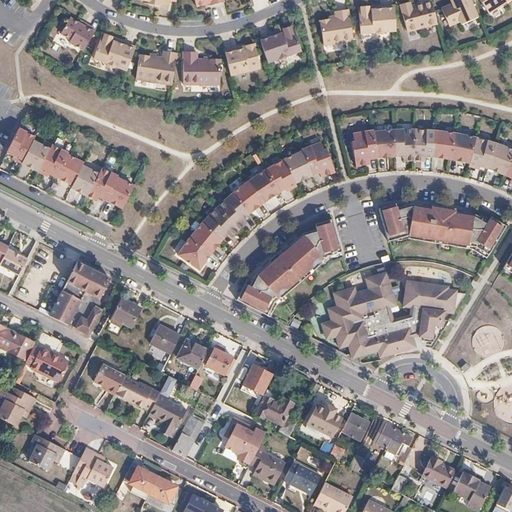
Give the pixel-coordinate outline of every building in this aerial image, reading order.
[(412,4),(412,3),(411,0),(405,0),(400,1),(408,28),(435,21),(437,18),(432,0),(424,0),(414,3),(415,5),(412,6),(412,4)] [(455,0),(453,1),(442,6),(450,23),(461,19),(462,22),(478,15),(471,0),(455,0)] [(481,0),(488,10),(496,5),(497,6),(505,0),(481,0)] [(397,28),(394,3),(376,5),(376,7),(372,8),(372,5),(369,5),(369,4),(361,5),(361,6),(359,6),(361,31),(376,30),(378,32),(383,31),(385,29),(397,28)] [(336,14),(333,14),(330,15),(330,16),(320,18),(324,42),(354,37),(349,7),(336,9),(335,10),(336,14)] [(84,48),(96,27),(84,20),(83,22),(79,20),(71,15),(61,31),(72,37),(70,39),(84,48)] [(302,48),(294,24),(292,25),(291,24),(284,27),(284,28),(282,29),(283,31),(279,32),(278,30),(260,36),(268,59),(269,60),(279,56),(282,57),(286,56),(288,53),(302,48)] [(128,66),(137,43),(119,36),(118,39),(114,37),(115,35),(113,34),(113,33),(106,30),(105,32),(103,30),(95,54),(109,59),(110,62),(114,63),(117,62),(128,66)] [(261,66),(255,41),(246,44),(247,47),(241,48),(240,45),(225,49),(231,71),(231,73),(261,66)] [(173,82),(177,50),(164,48),(163,55),(156,54),(150,53),(140,52),(136,76),(145,77),(145,78),(157,80),(157,79),(173,82)] [(183,50),(184,82),(200,82),(200,83),(212,82),(212,81),(221,81),(222,81),(221,56),(210,57),(204,57),(197,57),(197,50),(183,50)] [(19,126),(7,149),(15,153),(17,155),(16,157),(22,160),(33,138),(35,134),(19,126)] [(396,127),(374,129),(379,155),(387,154),(387,153),(390,152),(390,154),(398,153),(396,127)] [(416,127),(396,127),(398,153),(404,153),(407,153),(408,158),(415,158),(416,127)] [(416,127),(415,158),(422,158),(423,154),(427,154),(433,154),(436,128),(416,127)] [(374,129),(374,128),(355,131),(356,139),(353,140),(358,164),(368,162),(367,157),(379,155),(374,129)] [(456,131),(436,128),(433,154),(441,155),(441,154),(444,154),(444,156),(451,157),(456,131)] [(456,131),(451,157),(459,158),(460,157),(463,158),(463,159),(470,160),(476,135),(456,131)] [(476,135),(470,160),(469,163),(476,166),(477,163),(481,164),(488,166),(496,141),(476,135)] [(33,138),(22,160),(29,164),(30,162),(33,164),(32,165),(39,169),(50,147),(33,138)] [(320,139),(302,147),(302,149),(309,164),(313,173),(323,168),(325,173),(335,168),(325,146),(323,147),(320,139)] [(511,157),(511,147),(496,141),(488,166),(496,169),(496,167),(499,169),(499,170),(505,173),(511,157)] [(52,143),(50,147),(39,169),(46,172),(47,170),(57,175),(68,152),(69,151),(52,143)] [(309,164),(302,149),(284,157),(296,181),(302,177),(302,176),(305,175),(305,176),(313,173),(309,164)] [(68,152),(57,175),(63,178),(64,177),(67,178),(66,179),(73,183),(83,163),(85,160),(68,152)] [(296,181),(284,157),(265,167),(279,190),(286,186),(289,184),(290,187),(297,183),(296,181)] [(83,163),(73,183),(72,185),(79,189),(80,188),(82,189),(82,190),(87,193),(99,171),(83,163)] [(99,171),(87,193),(94,196),(96,192),(99,194),(106,197),(117,175),(101,166),(99,171)] [(265,167),(248,179),(264,200),(270,196),(269,194),(272,192),(273,194),(279,190),(265,167)] [(117,175),(106,197),(113,201),(114,199),(117,201),(116,202),(123,206),(135,183),(118,175),(117,175)] [(264,200),(248,179),(232,191),(249,211),(255,207),(254,206),(256,204),(257,205),(264,200)] [(232,191),(216,206),(238,228),(244,223),(240,219),(243,217),(249,211),(232,191)] [(473,247),(487,255),(507,223),(492,214),(488,219),(477,212),(456,209),(456,206),(433,202),(433,205),(412,201),(403,203),(404,205),(398,207),(396,201),(379,205),(389,238),(409,233),(412,233),(411,236),(473,247)] [(216,206),(202,220),(222,238),(226,233),(229,230),(233,233),(238,228),(216,206)] [(247,283),(238,298),(271,314),(281,296),(282,295),(283,296),(284,295),(285,297),(335,260),(351,255),(342,219),(340,219),(340,218),(322,222),(324,228),(311,232),(294,244),(293,243),(273,257),(275,259),(258,271),(253,278),(256,280),(253,285),(247,283)] [(202,220),(189,236),(210,252),(215,246),(214,245),(216,242),(217,243),(222,238),(202,220)] [(210,252),(189,236),(178,250),(198,266),(203,260),(202,260),(204,257),(205,258),(210,252)] [(8,247),(0,242),(0,261),(1,262),(7,249),(8,247)] [(0,265),(19,275),(27,259),(7,249),(1,262),(0,263),(0,265)] [(99,300),(109,279),(103,276),(76,262),(49,316),(67,325),(82,295),(90,299),(91,296),(99,300)] [(385,306),(392,304),(382,272),(362,277),(365,288),(357,290),(355,285),(335,291),(338,304),(329,307),(340,346),(349,343),(353,356),(374,350),(375,357),(401,348),(401,346),(410,343),(406,330),(411,329),(412,331),(420,331),(419,334),(424,335),(424,338),(436,340),(447,321),(449,318),(466,291),(451,290),(451,288),(442,287),(442,284),(401,280),(399,305),(407,306),(406,314),(402,315),(389,319),(385,306)] [(122,300),(111,323),(122,328),(122,329),(124,325),(131,328),(140,309),(133,306),(122,300)] [(90,335),(102,312),(94,308),(87,323),(75,317),(70,325),(78,329),(80,330),(84,332),(90,335)] [(0,346),(2,347),(11,331),(0,325),(0,346)] [(171,354),(180,336),(169,330),(159,325),(150,343),(171,354)] [(488,357),(498,341),(479,330),(469,346),(488,357)] [(24,358),(32,342),(11,331),(2,347),(24,358)] [(199,369),(208,352),(191,344),(186,341),(177,358),(199,369)] [(214,349),(206,367),(223,375),(232,358),(223,354),(225,349),(221,348),(217,346),(215,349),(214,349)] [(56,384),(67,364),(39,349),(38,350),(32,348),(23,364),(30,368),(29,369),(56,384)] [(115,394),(124,375),(102,364),(93,381),(102,385),(109,388),(107,390),(115,394)] [(263,396),(273,376),(270,374),(254,366),(244,386),(263,396)] [(12,380),(15,375),(8,371),(5,377),(12,380)] [(196,390),(205,374),(198,371),(190,386),(196,390)] [(150,411),(159,392),(139,381),(138,383),(135,381),(135,379),(129,377),(127,377),(124,375),(115,394),(141,408),(142,407),(150,411)] [(185,411),(186,409),(165,398),(175,379),(169,375),(168,375),(159,392),(150,411),(148,415),(155,418),(157,416),(160,418),(164,420),(163,422),(161,427),(171,433),(175,425),(177,427),(185,411)] [(0,397),(2,399),(0,402),(0,417),(13,425),(19,415),(22,409),(21,408),(24,402),(31,405),(35,398),(10,384),(6,391),(0,387),(0,397)] [(289,437),(295,425),(285,420),(292,405),(283,401),(280,407),(275,405),(271,403),(272,402),(265,398),(256,415),(264,418),(265,416),(282,425),(281,427),(278,425),(275,430),(289,437)] [(25,417),(31,405),(24,402),(21,408),(22,409),(19,415),(25,417)] [(316,406),(307,425),(333,437),(342,419),(336,416),(316,406)] [(185,458),(203,424),(190,417),(178,439),(172,452),(185,458)] [(359,421),(349,417),(342,432),(360,441),(367,426),(359,421)] [(247,467),(263,432),(252,426),(250,430),(232,422),(218,454),(247,467)] [(386,449),(395,431),(387,426),(378,422),(374,428),(370,426),(361,443),(366,445),(369,440),(386,449)] [(172,437),(177,427),(175,425),(171,433),(161,427),(159,430),(172,437)] [(407,447),(411,439),(405,436),(395,431),(386,449),(385,450),(387,451),(384,458),(390,461),(393,455),(397,456),(397,457),(400,451),(403,445),(407,447)] [(51,461),(54,455),(60,458),(64,450),(34,434),(29,442),(35,445),(27,462),(45,472),(51,461)] [(276,483),(286,464),(266,453),(268,449),(260,445),(253,458),(261,461),(257,467),(253,475),(263,480),(264,477),(276,483)] [(338,463),(345,450),(335,446),(329,458),(338,463)] [(89,458),(92,452),(92,451),(85,448),(71,474),(78,478),(74,486),(81,489),(85,481),(101,489),(113,468),(103,463),(96,460),(96,462),(89,458)] [(405,463),(411,451),(406,449),(406,448),(404,453),(400,460),(405,463)] [(105,458),(92,452),(89,458),(96,462),(96,460),(103,463),(105,458)] [(355,453),(349,463),(359,469),(365,459),(355,453)] [(57,463),(60,458),(54,455),(51,461),(57,463)] [(257,467),(261,461),(253,458),(250,464),(257,467)] [(445,488),(455,468),(449,465),(440,461),(439,464),(430,459),(421,476),(445,488)] [(322,476),(294,461),(286,479),(307,490),(306,492),(312,495),(322,476)] [(148,493),(156,477),(131,464),(123,480),(148,493)] [(471,509),(483,485),(477,482),(478,480),(472,477),(462,472),(451,493),(467,501),(465,506),(471,509)] [(399,494),(406,480),(398,476),(396,479),(391,490),(399,494)] [(173,506),(181,490),(156,477),(148,493),(173,506)] [(276,483),(264,477),(263,480),(275,486),(276,483)] [(347,511),(355,498),(327,484),(316,505),(329,511),(332,511),(334,510),(336,511),(347,511)] [(477,511),(489,488),(483,485),(471,509),(477,511)] [(511,511),(511,509),(511,491),(506,488),(493,511),(511,511)] [(467,501),(451,493),(449,498),(465,506),(467,501)] [(192,496),(184,511),(185,511),(220,511),(221,511),(192,496)] [(389,511),(370,502),(364,511),(389,511)]
